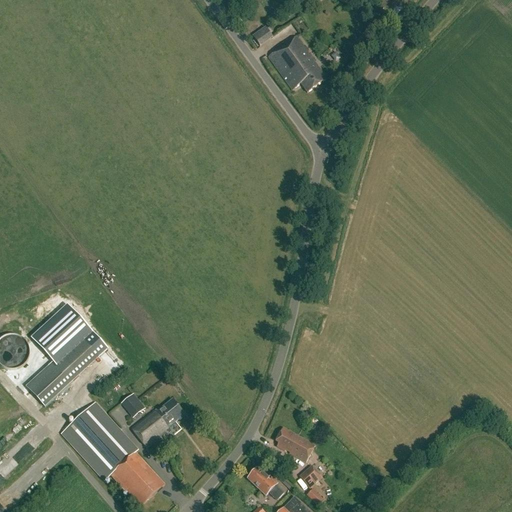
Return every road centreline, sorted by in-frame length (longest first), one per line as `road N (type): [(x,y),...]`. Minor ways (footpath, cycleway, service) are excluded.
road 1 (tertiary): [(189,509),(255,423),(280,362),(320,153)]
road 2 (tertiary): [(320,153),(433,0)]
road 3 (unclassified): [(320,153),(208,0)]
road 4 (track): [(117,511),(0,375)]
